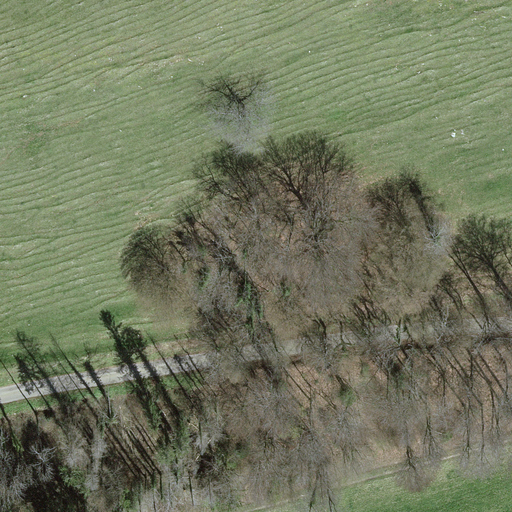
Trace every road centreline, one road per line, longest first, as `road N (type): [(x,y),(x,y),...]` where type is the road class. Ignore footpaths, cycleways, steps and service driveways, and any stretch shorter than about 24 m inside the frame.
road 1 (unclassified): [(511,323),(340,339),(0,394)]
road 2 (track): [(511,436),(220,511)]
